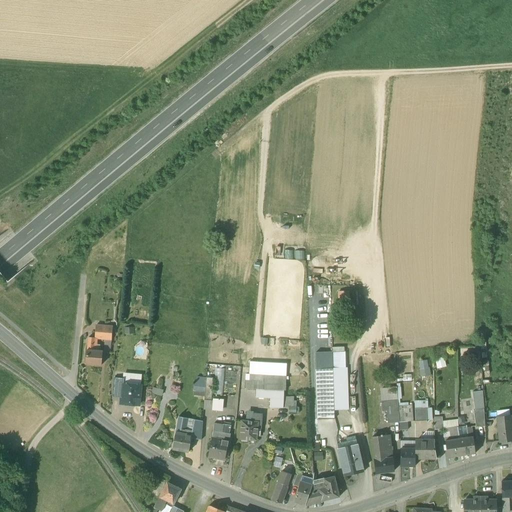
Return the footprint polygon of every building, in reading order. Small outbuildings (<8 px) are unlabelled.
[(349,290),(339,292),(340,303),(350,302),(349,290)] [(96,324),(94,338),(113,339),(115,326),(96,324)] [(299,346),(286,346),(286,353),(305,354),(306,341),(299,341),(299,346)] [(332,348),(333,368),(333,412),(348,412),(347,362),(346,362),(345,348),(332,348)] [(107,350),(93,350),(87,349),(85,364),(102,366),(102,355),(106,356),(107,350)] [(438,368),(446,367),(445,358),(437,360),(438,368)] [(424,376),(430,375),(427,360),(420,362),(424,376)] [(287,363),(249,362),(250,378),(245,379),(245,389),(286,391),(287,363)] [(333,368),(315,368),(317,419),(334,418),(333,412),(333,368)] [(207,374),(206,383),(204,397),(204,409),(221,411),(223,376),(207,374)] [(124,379),(114,378),(112,396),(122,397),(123,384),(124,384),(124,379)] [(204,397),(206,383),(194,382),(193,396),(204,397)] [(124,384),(123,384),(122,397),(121,403),(140,405),(141,385),(124,384)] [(397,387),(382,389),(382,400),(397,399),(397,387)] [(483,391),(473,392),(479,426),(485,426),(483,391)] [(294,397),(283,397),(283,407),(289,407),(289,406),(296,406),(296,401),(294,401),(294,397)] [(382,400),(381,400),(382,411),(387,411),(388,423),(399,422),(398,406),(397,399),(382,400)] [(412,405),(398,406),(399,422),(407,422),(413,421),(412,405)] [(427,406),(415,407),(416,423),(428,422),(427,406)] [(260,414),(253,413),(252,422),(258,422),(257,429),(260,429),(261,416),(260,414)] [(179,416),(177,429),(183,430),(185,430),(187,418),(179,416)] [(435,430),(444,429),(443,421),(442,417),(434,417),(435,430)] [(511,426),(511,417),(497,418),(498,428),(505,427),(511,426)] [(203,421),(187,418),(185,430),(192,431),(192,435),(191,437),(194,438),(201,439),(203,421)] [(458,419),(443,421),(444,429),(450,428),(458,428),(458,419)] [(252,422),(242,421),(240,439),(241,439),(242,441),(247,441),(248,440),(256,440),(257,436),(257,429),(258,422),(252,422)] [(407,422),(399,422),(400,430),(408,430),(407,422)] [(223,424),(214,423),(211,439),(220,440),(223,424)] [(224,424),(223,424),(220,440),(228,442),(230,433),(229,433),(231,425),(224,424)] [(505,427),(498,428),(500,442),(511,440),(511,433),(511,426),(505,427)] [(468,438),(459,439),(462,455),(475,454),(472,427),(467,428),(468,438)] [(459,439),(451,440),(450,428),(444,429),(448,457),(462,455),(459,439)] [(459,439),(458,428),(450,428),(451,440),(459,439)] [(192,435),(182,433),(183,430),(177,429),(173,449),(189,451),(190,445),(191,437),(192,435)] [(390,435),(372,437),(375,459),(376,473),(394,471),(392,458),(390,435)] [(220,440),(211,439),(208,456),(225,459),(228,442),(220,440)] [(434,442),(415,442),(415,449),(415,459),(436,459),(434,446),(434,442)] [(357,443),(337,448),(344,475),(364,471),(357,443)] [(415,459),(415,449),(400,449),(400,466),(415,466),(415,459)] [(322,453),(313,452),(313,460),(322,461),(322,453)] [(284,465),(278,482),(287,485),(293,487),(294,485),(296,477),(289,475),(291,468),(284,465)] [(297,474),(296,477),(294,485),(299,487),(301,482),(303,476),(297,474)] [(335,476),(324,479),(326,488),(326,490),(327,489),(329,499),(339,497),(337,489),(336,484),(335,476)] [(321,489),(319,481),(313,482),(312,486),(310,492),(309,492),(309,494),(321,491),(321,489)] [(511,481),(501,481),(502,503),(501,511),(509,511),(509,497),(511,497),(511,481)] [(287,485),(278,482),(272,500),(281,503),(287,485)] [(301,482),(299,487),(298,488),(294,501),(306,505),(309,494),(309,492),(310,492),(312,486),(301,482)] [(181,490),(167,483),(160,497),(167,500),(174,504),(181,490)] [(326,488),(321,489),(321,491),(323,501),(329,499),(327,489),(326,490),(326,488)] [(321,491),(309,494),(306,505),(323,501),(321,491)] [(167,500),(160,497),(155,508),(158,509),(162,511),(167,500)] [(480,511),(480,497),(473,497),(473,500),(464,500),(464,511),(480,511)] [(496,501),(488,501),(488,497),(480,497),(480,511),(496,511),(496,503),(496,501)] [(174,504),(167,500),(162,511),(163,511),(177,511),(180,507),(174,504)]
